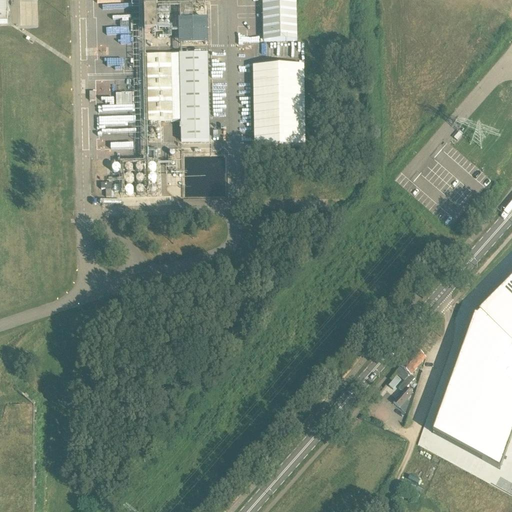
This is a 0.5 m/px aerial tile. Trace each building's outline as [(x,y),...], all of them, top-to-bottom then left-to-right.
[(297,41),(296,1),(296,0),(262,0),(264,42),(297,41)] [(144,9),(145,33),(157,33),(157,8),(144,9)] [(147,56),(149,123),(181,123),(182,142),(209,141),(208,55),(147,56)] [(123,69),(124,60),(112,59),(111,68),(123,69)] [(253,67),(254,148),(305,147),(303,66),(253,67)] [(133,94),(116,94),(116,106),(134,106),(133,94)] [(475,316),(433,434),(500,471),(504,460),(507,452),(506,451),(509,444),(510,444),(511,437),(511,278),(499,292),(498,292),(499,293),(493,299),(493,298),(493,299),(487,304),(486,304),(487,304),(478,313),(480,314),(477,317),(475,316)] [(415,350),(409,358),(395,374),(405,382),(398,390),(401,392),(392,402),(405,414),(409,403),(407,400),(412,394),(407,389),(415,380),(411,376),(425,359),(415,350)]
